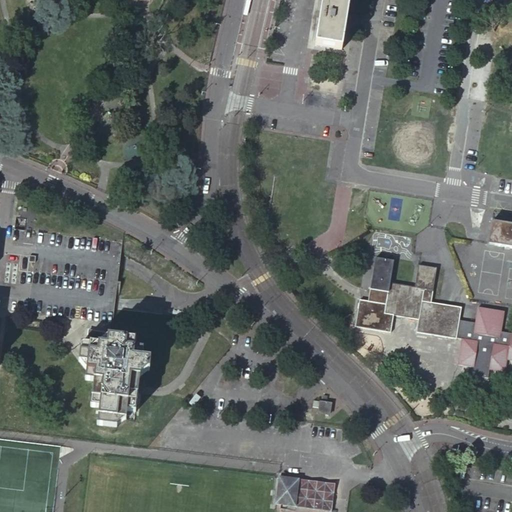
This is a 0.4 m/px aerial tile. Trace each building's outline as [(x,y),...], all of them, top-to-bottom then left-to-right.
[(341,49),(349,0),(322,0),(315,45),(341,49)] [(511,225),(492,222),(488,244),(511,247),(511,225)] [(395,263),(376,259),(371,291),(375,292),(373,304),(369,303),(360,301),(356,328),(391,334),(395,317),(419,321),(417,334),(457,341),(457,340),(463,341),(458,367),(474,369),(472,378),(488,380),(490,372),(505,375),(507,362),(511,363),(511,335),(502,334),(506,314),(480,310),(477,325),(461,322),(463,309),(433,304),(439,270),(420,267),(416,289),(391,285),(395,263)] [(142,344),(171,349),(173,334),(144,329),(142,344)] [(114,347),(97,345),(96,364),(93,380),(102,381),(99,408),(107,409),(105,426),(124,428),(124,420),(132,421),(133,411),(143,412),(147,369),(157,370),(157,361),(148,360),(149,351),(141,350),(142,341),(115,338),(114,347)] [(86,362),(96,364),(97,345),(88,344),(86,362)] [(161,366),(179,367),(180,352),(162,351),(161,366)] [(331,406),(321,403),(318,414),(328,417),(331,406)] [(322,511),(326,487),(291,481),(287,509),(305,511),(322,511)]
